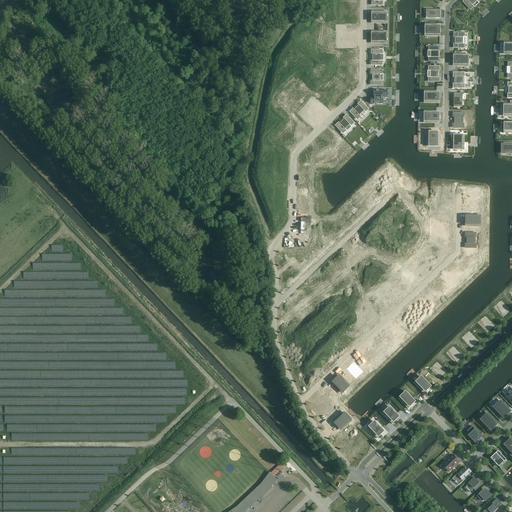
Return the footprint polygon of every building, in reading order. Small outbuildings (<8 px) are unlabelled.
[(465,0),(463,2),(470,9),(473,6),(477,1),(478,2),(479,0),(465,0)] [(372,23),(386,23),(386,13),(372,12),(372,23)] [(426,25),(426,35),(439,35),(439,25),(426,25)] [(372,42),(386,43),(386,32),(372,32),(372,42)] [(454,43),(454,47),(464,48),(464,44),(463,44),(463,37),(464,37),(464,33),(454,33),(454,37),(455,37),(455,43),(454,43)] [(429,61),(439,61),(439,57),(438,57),(438,51),(439,51),(439,47),(429,47),(429,51),(430,51),(430,57),(429,57),(429,61)] [(373,54),(373,61),(372,61),(372,64),(381,65),(381,61),(381,54),(381,50),(372,50),(372,54),(373,54)] [(454,55),(454,65),(467,65),(467,55),(454,55)] [(429,77),(429,81),(439,81),(439,77),(438,77),(438,71),(439,71),(439,67),(429,67),(429,71),(430,71),(430,77),(429,77)] [(373,74),(373,81),(372,81),(371,84),(381,85),(381,81),(380,81),(381,74),(381,70),(372,70),(372,74),(373,74)] [(454,83),(454,87),(464,87),(464,84),(462,84),(463,77),(464,77),(464,73),(454,73),(454,77),(454,83)] [(339,81),(335,85),(343,94),(347,90),(339,81)] [(302,82),(298,85),(307,94),(310,91),(302,82)] [(298,85),(294,89),(303,98),(307,94),(298,85)] [(335,85),(331,89),(339,98),(343,94),(335,85)] [(294,89),(290,93),(299,102),(303,98),(294,89)] [(331,89),(327,93),(335,102),(339,98),(331,89)] [(370,103),(370,104),(383,104),(383,103),(382,103),(382,99),(383,99),(383,98),(382,98),(387,98),(387,97),(386,97),(386,91),(387,91),(373,90),(373,91),(374,91),(374,97),(373,97),(374,97),(374,98),(370,98),(370,99),(371,99),(371,103),(370,103)] [(439,102),(439,92),(425,92),(425,102),(439,102)] [(290,93),(286,97),(295,106),(299,102),(290,93)] [(327,93),(323,97),(332,105),(335,102),(327,93)] [(461,94),(462,94),(462,93),(454,93),(454,107),(454,106),(461,106),(461,94)] [(286,97),(282,100),(291,109),(295,106),(286,97)] [(323,97),(319,100),(328,109),(332,105),(323,97)] [(353,109),(351,112),(357,119),(360,116),(360,115),(364,111),(365,112),(368,109),(361,102),(358,105),(354,109),(353,109)] [(438,122),(439,112),(425,112),(425,122),(438,122)] [(453,124),(453,127),(463,127),(463,124),(462,124),(462,117),(463,117),(463,113),(453,113),(453,117),(454,117),(454,124),(453,124)] [(339,123),(336,126),(343,133),(346,130),(345,129),(350,125),(350,126),(353,123),(346,116),(343,119),(344,119),(339,123)] [(301,117),(298,121),(306,130),(310,126),(301,117)] [(298,121),(294,125),(302,134),(306,130),(298,121)] [(294,125),(290,129),(298,138),(302,134),(294,125)] [(502,137),(511,137),(511,128),(504,128),(504,137),(502,137)] [(290,129),(286,132),(294,141),(298,138),(290,129)] [(428,131),(428,145),(438,145),(438,131),(428,131)] [(286,132),(282,136),(291,145),(294,141),(286,132)] [(453,132),(453,146),(463,146),(463,133),(453,132)] [(337,138),(330,145),(339,155),(346,148),(337,138)] [(501,144),(502,144),(502,148),(505,148),(505,153),(511,152),(511,143),(501,143),(501,144)] [(466,216),(466,225),(479,225),(479,216),(466,216)] [(320,233),(316,237),(325,246),(329,242),(320,233)] [(465,244),(465,247),(475,247),(475,243),(475,238),(475,234),(466,234),(466,238),(467,238),(467,244),(465,244)] [(316,237),(313,241),(321,250),(325,246),(316,237)] [(313,241),(309,245),(317,254),(321,250),(313,241)] [(309,245),(305,249),(313,257),(317,254),(309,245)] [(305,249),(301,252),(309,261),(313,257),(305,249)] [(480,264),(480,254),(466,254),(466,264),(480,264)] [(501,298),(494,304),(505,316),(511,309),(501,298)] [(485,313),(478,320),(489,331),(496,324),(485,313)] [(469,328),(462,335),(473,346),(480,339),(469,328)] [(453,343),(446,350),(457,361),(464,355),(453,343)] [(437,358),(430,365),(441,377),(448,370),(437,358)] [(354,362),(346,370),(356,379),(363,372),(354,362)] [(339,375),(331,382),(341,392),(348,385),(339,375)] [(414,383),(424,394),(424,393),(431,386),(421,377),(414,383)] [(398,398),(408,409),(408,408),(415,402),(405,392),(398,398)] [(493,409),(503,418),(510,411),(501,402),(493,409)] [(382,413),(392,424),(392,423),(399,417),(389,407),(383,413),(382,413)] [(344,412),(334,422),(341,429),(351,420),(344,412)] [(497,424),(488,414),(480,421),(490,431),(497,424)] [(367,428),(377,439),(377,438),(384,431),(374,421),(367,428)] [(480,438),(482,436),(473,427),(472,427),(468,431),(470,434),(469,436),(476,444),(481,439),(480,438)] [(365,443),(353,454),(359,459),(370,449),(365,443)] [(506,460),(498,451),(490,458),(496,464),(498,462),(499,462),(501,464),(503,462),(503,463),(506,460)] [(449,472),(459,462),(452,455),(442,465),(449,472)] [(460,474),(459,473),(452,479),(453,479),(455,481),(455,482),(456,482),(458,485),(459,485),(465,479),(464,479),(464,478),(465,477),(471,472),(466,467),(461,472),(462,472),(460,474)] [(243,511),(278,480),(270,472),(262,483),(236,507),(228,511),(243,511)] [(467,485),(471,490),(473,488),(475,490),(482,484),(478,480),(477,481),(474,478),(471,481),(467,485)] [(481,492),(477,496),(482,501),(483,499),(485,501),(492,494),(488,490),(487,492),(485,489),(481,492)] [(501,504),(496,499),(483,511),(482,511),(494,511),(497,508),(498,509),(497,508),(501,504)]
